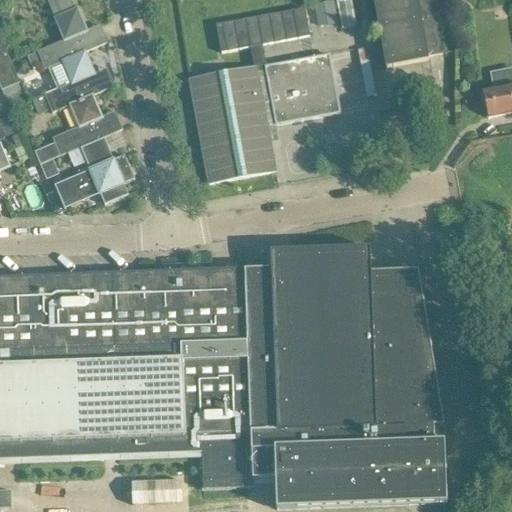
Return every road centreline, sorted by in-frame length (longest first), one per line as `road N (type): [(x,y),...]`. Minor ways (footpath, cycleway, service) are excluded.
road 1 (residential): [(171,235),(443,187)]
road 2 (residential): [(171,235),(127,0)]
road 3 (residential): [(0,242),(171,235)]
